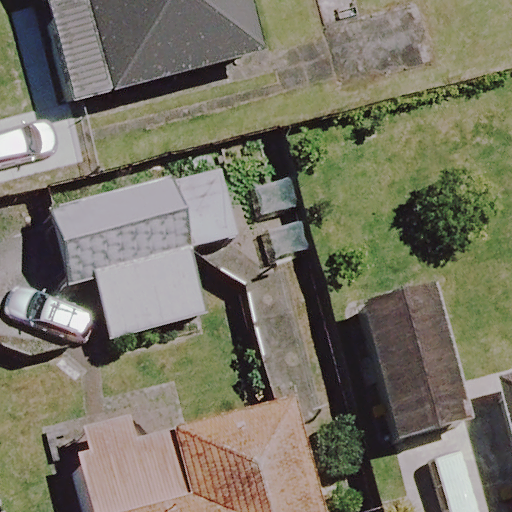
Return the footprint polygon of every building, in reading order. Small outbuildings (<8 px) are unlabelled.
[(17,0),(53,122),(251,64),(233,0),(17,0)] [(210,184),(22,231),(45,321),(78,313),(90,362),(192,336),(175,266),(227,253),(210,184)] [(428,314),(325,337),(353,460),(456,436),(428,314)] [(511,511),(511,397),(490,403),(511,492),(511,511)] [(307,511),(282,408),(58,462),(70,511),(307,511)]
